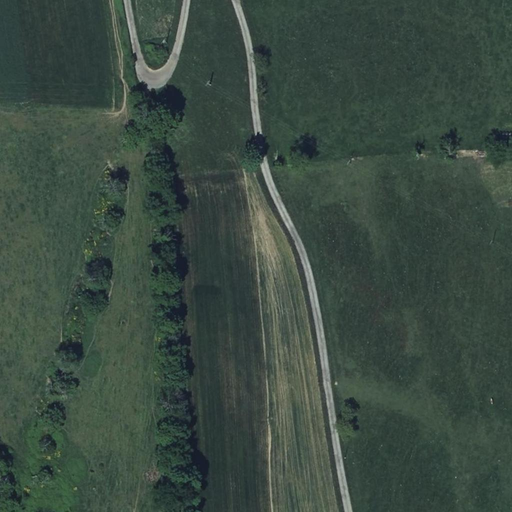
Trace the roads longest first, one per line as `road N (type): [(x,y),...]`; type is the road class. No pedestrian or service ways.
road 1 (track): [(347,511),(308,268),(265,172),(236,0)]
road 2 (track): [(183,511),(167,191),(145,91)]
road 3 (track): [(184,0),(164,74),(145,91),(126,0)]
